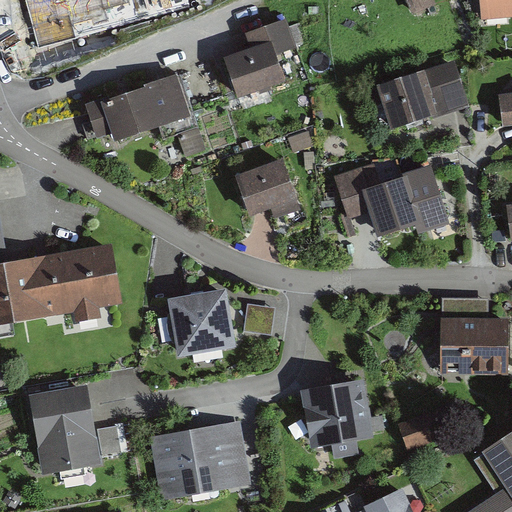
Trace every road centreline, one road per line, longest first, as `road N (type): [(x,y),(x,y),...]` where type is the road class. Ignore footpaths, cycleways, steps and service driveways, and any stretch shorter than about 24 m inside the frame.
road 1 (residential): [(511,282),(303,283),(223,262),(0,131)]
road 2 (residential): [(0,117),(262,0)]
